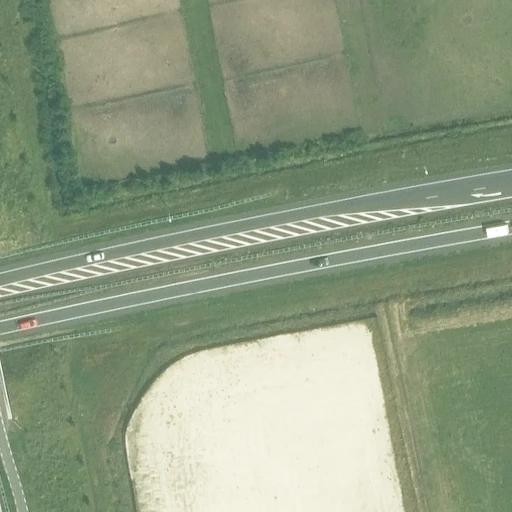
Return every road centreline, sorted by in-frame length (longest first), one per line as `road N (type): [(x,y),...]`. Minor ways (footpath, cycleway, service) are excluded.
road 1 (trunk): [(0,331),(511,228)]
road 2 (trunk): [(511,181),(304,215),(0,281)]
